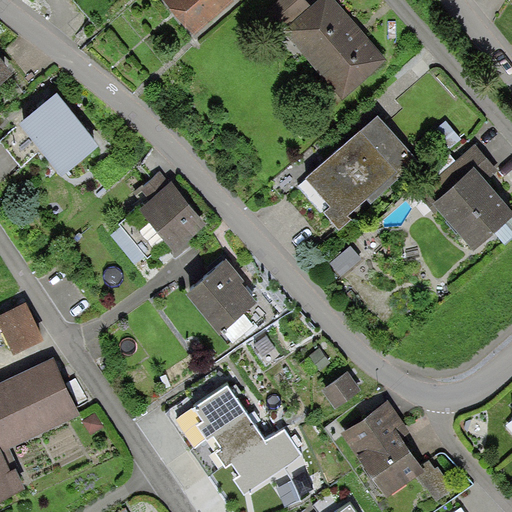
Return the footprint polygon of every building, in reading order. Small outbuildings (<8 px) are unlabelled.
[(164,0),(194,36),(235,3),(232,0),(164,0)] [(284,28),(311,5),(305,0),(280,0),(267,12),(283,29),(284,28)] [(284,28),(342,95),(387,57),(365,32),(337,0),(316,0),(311,5),(284,28)] [(0,81),(11,73),(0,59),(0,81)] [(61,178),(99,147),(58,96),(49,103),(0,142),(20,166),(39,150),(61,178)] [(379,115),(298,187),(339,233),(353,220),(350,217),(368,201),(372,206),(401,180),(396,175),(416,157),(379,115)] [(436,217),(441,212),(473,249),(511,215),(511,212),(485,181),(497,171),(474,145),(417,195),(436,217)] [(162,174),(142,192),(148,199),(120,224),(148,257),(167,242),(177,255),(209,228),(190,206),(162,174)] [(241,278),(245,274),(228,253),(192,281),(223,320),(255,295),(241,278)] [(0,309),(0,316),(14,344),(43,329),(26,296),(0,309)] [(10,444),(83,410),(57,354),(0,380),(0,490),(26,479),(10,444)] [(348,367),(324,382),(337,402),(361,387),(348,367)] [(233,388),(228,381),(198,401),(192,392),(166,409),(208,472),(233,455),(240,465),(234,470),(247,488),(284,464),(269,442),(251,415),(233,388)] [(344,426),(388,490),(418,470),(425,465),(422,461),(401,431),(409,425),(388,395),(344,426)] [(425,465),(418,470),(437,499),(456,486),(439,460),(435,463),(430,455),(422,461),(425,465)] [(274,475),(284,504),(317,493),(309,468),(304,470),(302,465),(274,475)] [(357,511),(350,501),(333,511),(357,511)]
